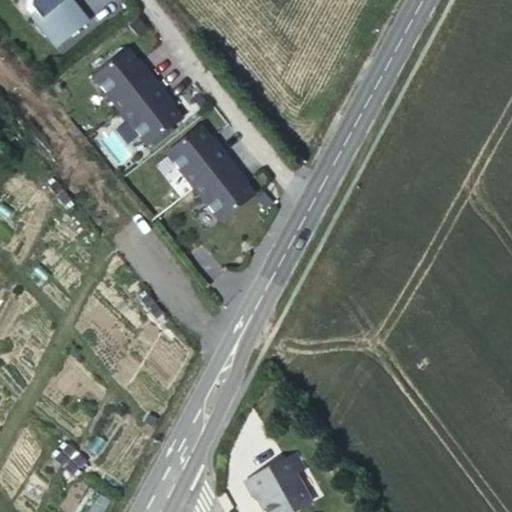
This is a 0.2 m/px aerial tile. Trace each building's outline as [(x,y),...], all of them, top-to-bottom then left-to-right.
[(65,0),(82,21),(106,0),(65,0)] [(119,78),(101,94),(120,117),(142,100),(130,86),(127,88),(119,78)] [(192,100),(117,158),(139,184),(213,127),(192,100)] [(279,440),(269,446),(280,463),(289,458),(279,440)] [(280,463),(269,446),(228,470),(236,484),(239,483),(256,511),(295,490),(280,463)]
